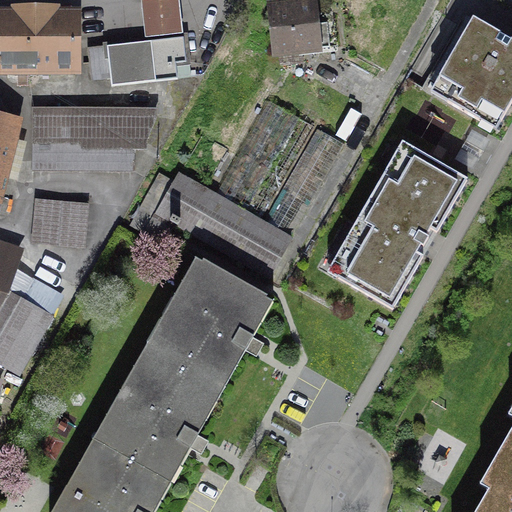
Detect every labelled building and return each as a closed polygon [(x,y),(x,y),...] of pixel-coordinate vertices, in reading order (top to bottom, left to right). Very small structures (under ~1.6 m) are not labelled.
[(156,0),(141,2),(145,42),(181,38),(176,0),(156,0)] [(322,13),(272,16),(276,69),(326,66),(322,13)] [(82,14),(0,14),(0,72),(82,72),(82,14)] [(511,92),(511,49),(466,25),(428,96),(492,130),(511,92)] [(186,80),(181,38),(145,42),(89,49),(94,91),(186,80)] [(159,174),(130,225),(146,234),(156,215),(258,272),(281,232),(291,237),(344,143),(266,99),(208,201),(159,174)] [(155,104),(34,103),(34,140),(141,142),(155,104)] [(18,126),(0,121),(0,207),(2,198),(18,126)] [(134,145),(34,144),(34,168),(134,169),(134,145)] [(463,183),(401,150),(334,276),(395,308),(463,183)] [(89,202),(34,198),(31,240),(86,244),(89,202)] [(0,291),(13,255),(0,250),(0,291)] [(198,263),(152,346),(226,387),(273,304),(198,263)] [(25,287),(0,330),(0,360),(19,372),(57,305),(25,287)] [(173,483),(226,387),(152,346),(99,442),(173,483)] [(487,492),(511,506),(511,434),(481,489),(487,492)] [(157,511),(173,483),(99,442),(59,511),(157,511)] [(511,511),(511,506),(487,492),(476,511),(511,511)]
